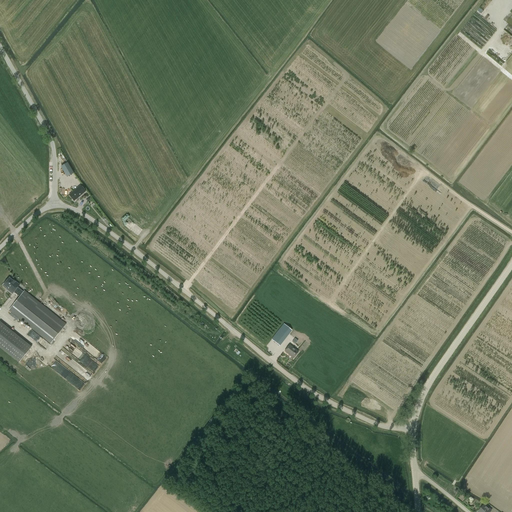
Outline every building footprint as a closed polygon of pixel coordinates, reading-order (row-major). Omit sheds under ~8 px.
[(60,167),(67,177),(74,174),(67,163),(60,167)] [(74,201),(85,192),(80,186),(69,195),(74,201)] [(12,281),(9,278),(7,280),(6,280),(4,282),(4,284),(3,285),(9,290),(8,291),(12,294),(13,292),(19,297),(9,310),(50,343),(65,325),(24,291),(23,292),(17,288),(19,285),(13,280),(12,281)] [(31,347),(0,322),(0,347),(18,363),(31,347)] [(292,330),(284,324),(271,340),(279,346),(292,330)] [(36,332),(31,337),(37,342),(41,337),(36,332)] [(293,358),(298,351),(290,345),(285,351),(293,358)] [(56,370),(59,374),(61,372),(63,373),(67,370),(61,365),(56,370)]
